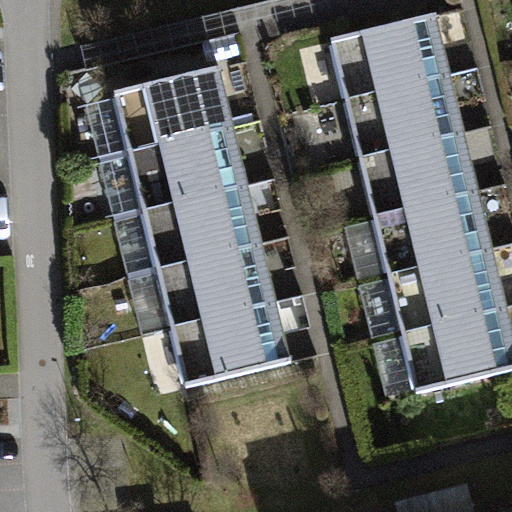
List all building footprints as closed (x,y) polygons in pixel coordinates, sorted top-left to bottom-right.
[(448,88),(433,29),(328,55),(343,114),(448,88)] [(231,146),(217,87),(112,113),(126,172),(231,146)] [(463,147),(448,88),(343,114),(357,174),(463,147)] [(246,204),(231,146),(126,172),(141,230),(246,204)] [(478,206),(463,147),(357,174),(372,233),(478,206)] [(260,262),(246,204),(141,230),(155,288),(260,262)] [(492,265),(478,206),(372,233),(387,292),(492,265)] [(275,321),(260,262),(155,288),(170,347),(275,321)] [(507,325),(492,265),(387,292),(402,351),(507,325)] [(289,379),(275,321),(170,347),(184,405),(289,379)] [(511,386),(511,343),(507,325),(402,351),(417,410),(511,386)]
